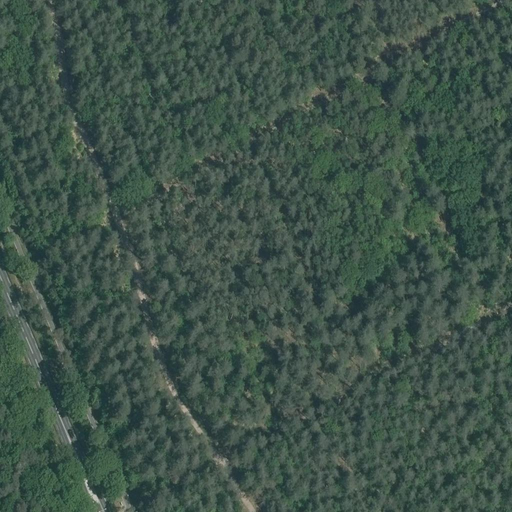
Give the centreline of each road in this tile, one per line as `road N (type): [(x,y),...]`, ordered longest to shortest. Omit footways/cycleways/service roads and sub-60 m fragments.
road 1 (unknown): [(48,0),(62,83),(145,316),(172,389),(218,464)]
road 2 (unknown): [(113,212),(495,0)]
road 3 (track): [(511,306),(261,439)]
road 4 (secondary): [(82,471),(0,276)]
